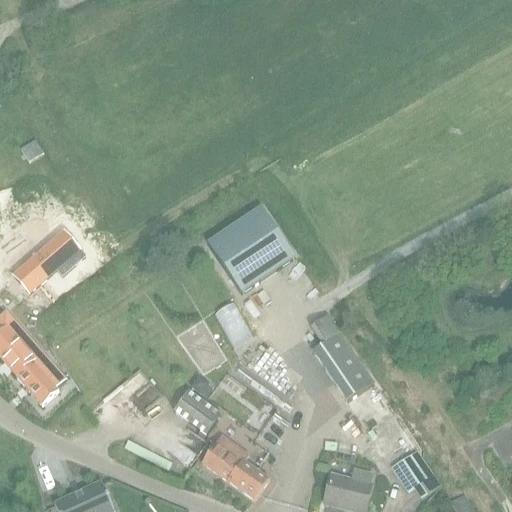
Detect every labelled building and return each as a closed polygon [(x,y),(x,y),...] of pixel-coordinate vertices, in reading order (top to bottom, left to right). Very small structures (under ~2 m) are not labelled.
[(35,142),(20,151),(29,164),(43,155),(35,142)] [(74,197),(65,204),(82,231),(92,225),(74,197)] [(260,211),(208,245),(241,297),(294,262),(260,211)] [(63,235),(13,279),(29,297),(57,273),(62,279),(85,259),(63,235)] [(6,314),(0,318),(0,361),(9,371),(42,408),(58,394),(56,392),(67,382),(6,314)] [(317,341),(308,346),(347,404),(374,386),(375,385),(374,385),(357,360),(353,354),(340,336),(328,317),(309,329),(317,341)] [(171,415),(205,438),(219,417),(186,394),(171,415)] [(200,466),(254,503),(268,482),(243,464),(247,458),(219,439),(200,466)] [(398,466),(391,471),(397,481),(404,476),(413,490),(431,478),(432,478),(418,456),(416,454),(398,466)] [(364,511),(370,487),(368,487),(370,477),(353,473),(351,483),(331,478),(324,506),(348,511),(364,511)] [(113,511),(101,485),(54,507),(56,511),(113,511)]
